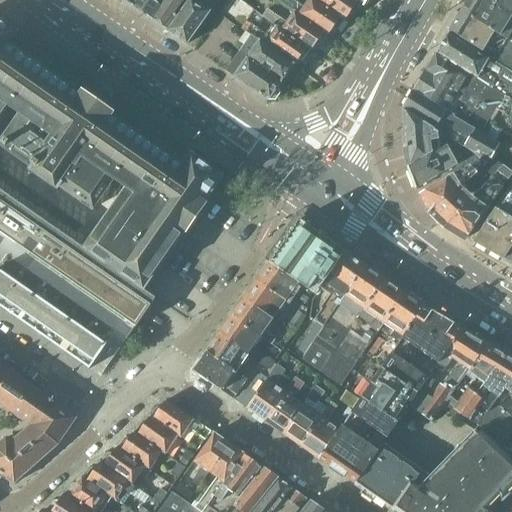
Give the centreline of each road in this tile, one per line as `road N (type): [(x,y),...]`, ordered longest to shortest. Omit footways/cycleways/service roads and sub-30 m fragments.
road 1 (secondary): [(314,182),(53,0)]
road 2 (residential): [(360,511),(167,374)]
road 3 (secondary): [(511,309),(314,182)]
road 4 (unclassified): [(314,182),(423,0)]
road 5 (residential): [(167,374),(256,250)]
road 6 (residential): [(113,416),(0,338)]
road 7 (residential): [(12,506),(113,416)]
